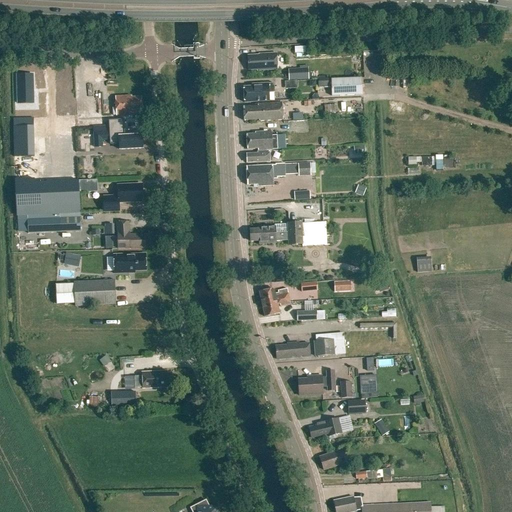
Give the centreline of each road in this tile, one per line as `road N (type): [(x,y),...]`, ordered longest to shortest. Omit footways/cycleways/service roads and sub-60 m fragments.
road 1 (primary): [(0,7),(138,14),(446,4),(511,12)]
road 2 (secondary): [(311,511),(239,305),(221,48)]
road 3 (unclassified): [(251,511),(177,307),(151,52)]
road 4 (primary): [(245,0),(87,0)]
road 5 (unclassified): [(151,52),(0,47)]
